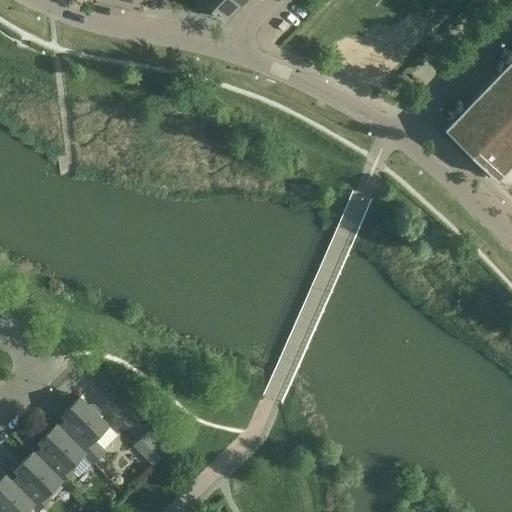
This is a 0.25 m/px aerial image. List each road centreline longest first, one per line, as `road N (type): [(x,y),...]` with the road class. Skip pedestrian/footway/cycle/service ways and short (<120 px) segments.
road 1 (residential): [(35,0),(96,24),(232,51)]
road 2 (residential): [(232,51),(393,131)]
road 3 (residential): [(511,14),(393,131)]
road 4 (residential): [(393,131),(511,239)]
road 5 (residential): [(2,326),(51,365),(0,418)]
